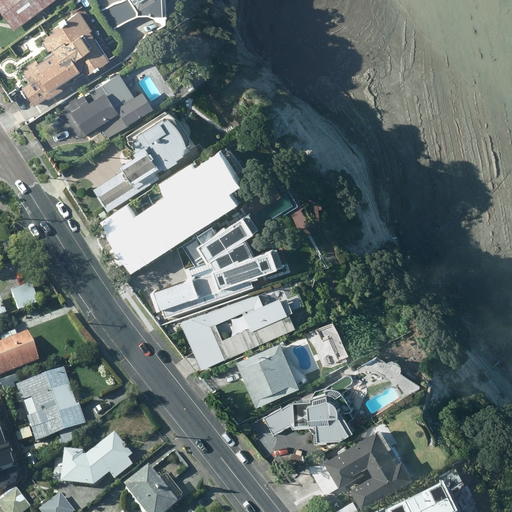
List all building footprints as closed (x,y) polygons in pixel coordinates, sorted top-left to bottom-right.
[(0,0),(0,13),(14,31),(54,0),(0,0)] [(99,0),(102,4),(98,8),(110,27),(134,11),(145,10),(148,13),(164,13),(164,0),(99,0)] [(92,30),(79,11),(38,38),(47,51),(20,69),(29,82),(21,87),(34,107),(46,99),(47,101),(57,94),(54,89),(82,70),(86,76),(109,60),(90,31),(92,30)] [(79,138),(98,125),(107,139),(127,125),(152,108),(141,92),(134,96),(118,73),(101,84),(100,83),(94,87),(95,88),(84,96),(83,95),(77,99),(76,97),(69,102),(70,104),(60,111),(79,138)] [(194,89),(187,78),(181,82),(189,93),(194,89)] [(126,170),(95,189),(109,211),(162,178),(159,173),(167,168),(168,170),(182,161),(181,160),(188,155),(188,154),(189,148),(191,147),(188,137),(187,133),(186,130),(185,127),(183,124),(180,121),(171,113),(167,111),(128,136),(140,156),(124,166),(126,170)] [(127,208),(107,220),(137,267),(161,251),(159,248),(227,205),(228,207),(233,204),(232,202),(236,200),(230,191),(241,184),(224,156),(199,171),(195,164),(188,168),(189,169),(166,184),(170,190),(168,192),(172,199),(149,213),(152,218),(138,226),(127,208)] [(218,266),(154,288),(160,307),(163,306),(167,314),(256,284),(253,274),(285,263),(280,246),(257,253),(248,235),(260,228),(250,210),(218,231),(214,224),(198,233),(203,240),(199,242),(210,260),(214,256),(218,266)] [(172,271),(162,256),(141,270),(151,285),(172,271)] [(31,282),(8,291),(17,314),(40,306),(31,282)] [(292,314),(295,313),(288,296),(265,305),(261,295),(182,322),(205,369),(298,329),(292,314)] [(349,356),(334,322),(316,330),(325,350),(330,348),(336,362),(349,356)] [(0,378),(38,363),(28,336),(0,346),(0,378)] [(240,361),(259,407),(303,388),(283,342),(240,361)] [(64,370),(14,388),(35,445),(84,428),(64,370)] [(369,395),(361,383),(351,389),(359,401),(369,395)] [(309,401),(295,401),(295,403),(291,404),(283,408),(283,407),(265,417),(275,435),(293,426),(294,430),(302,430),(302,425),(319,425),(320,441),(344,440),(356,432),(350,422),(356,418),(352,412),(356,410),(345,393),(339,397),(335,395),(333,393),(330,393),(323,395),(317,396),(313,398),(313,401),(309,401)] [(369,465),(375,474),(352,487),(364,508),(415,478),(404,459),(399,462),(391,448),(393,446),(382,427),(329,458),(328,457),(310,467),(311,469),(326,495),(359,476),(356,472),(369,465)] [(77,449),(62,454),(58,488),(90,491),(105,479),(109,483),(111,486),(133,468),(130,465),(128,462),(133,457),(113,433),(84,457),(77,449)] [(7,451),(0,452),(0,484),(16,479),(7,451)] [(152,466),(126,485),(146,511),(168,511),(180,503),(152,466)] [(456,511),(445,490),(400,511),(456,511)] [(71,511),(59,495),(37,511),(71,511)] [(359,511),(361,511),(355,500),(336,511),(359,511)]
